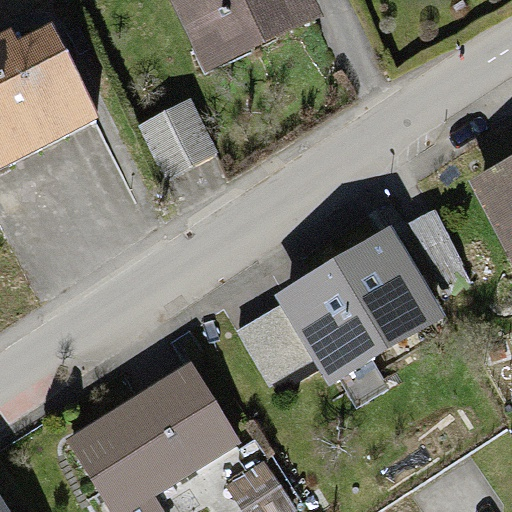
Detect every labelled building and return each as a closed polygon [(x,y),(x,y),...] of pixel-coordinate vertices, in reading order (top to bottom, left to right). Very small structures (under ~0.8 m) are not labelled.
[(309,0),(174,0),(205,65),(316,14),(309,0)] [(0,166),(95,120),(54,35),(18,52),(9,32),(0,36),(0,166)] [(191,117),(145,139),(169,188),(214,166),(191,117)] [(511,182),(479,199),(511,262),(511,182)] [(402,251),(290,318),(341,403),(452,337),(402,251)] [(189,370),(72,440),(115,511),(159,511),(149,495),(234,443),(189,370)]
